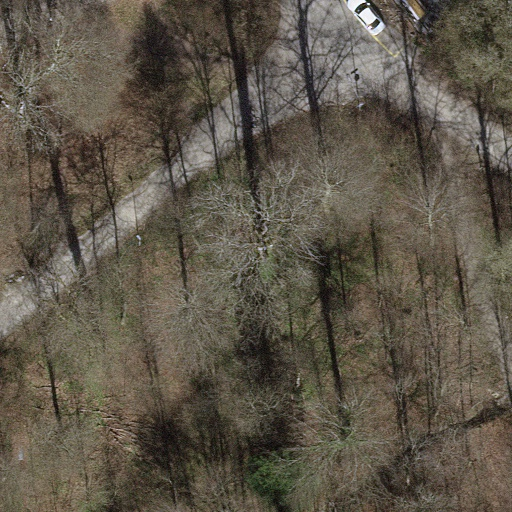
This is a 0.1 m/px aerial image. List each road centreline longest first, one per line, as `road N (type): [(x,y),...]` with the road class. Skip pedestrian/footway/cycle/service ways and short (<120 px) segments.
road 1 (track): [(0,316),(283,91),(367,73)]
road 2 (track): [(511,150),(367,73)]
